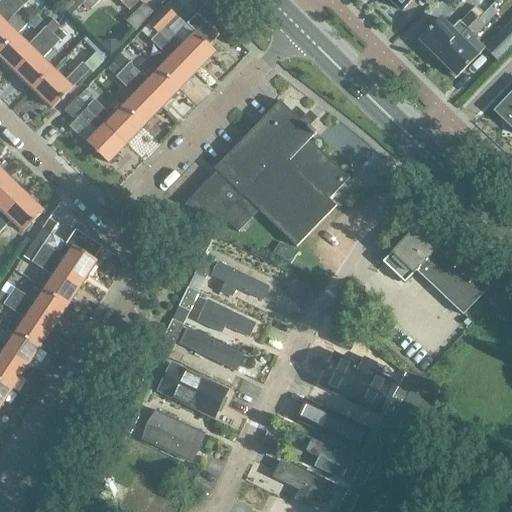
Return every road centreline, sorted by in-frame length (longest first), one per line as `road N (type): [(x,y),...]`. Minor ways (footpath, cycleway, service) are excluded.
road 1 (residential): [(221,511),(323,302),(426,151)]
road 2 (residential): [(0,490),(138,266),(111,230)]
road 3 (residential): [(111,230),(301,30)]
road 4 (secondary): [(426,151),(301,30)]
road 5 (residential): [(111,230),(0,121)]
